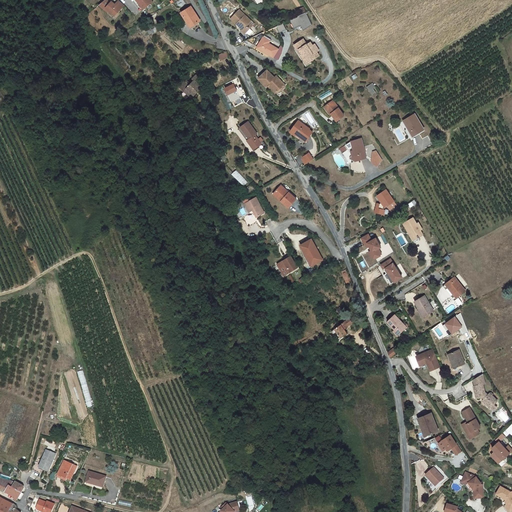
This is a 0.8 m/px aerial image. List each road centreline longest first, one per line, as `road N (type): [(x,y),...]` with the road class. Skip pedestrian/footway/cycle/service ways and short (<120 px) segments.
road 1 (unclassified): [(404,511),(405,449),(376,330),(330,222),(263,115),(208,0)]
road 2 (track): [(0,295),(80,254),(90,258),(170,467),(159,511)]
road 3 (track): [(306,0),(344,54),(384,60),(446,132),(439,148),(396,163)]
road 4 (track): [(180,511),(222,491),(239,459),(234,418),(221,394)]
